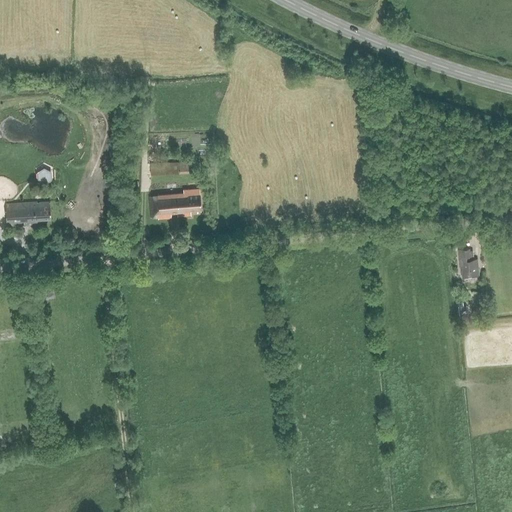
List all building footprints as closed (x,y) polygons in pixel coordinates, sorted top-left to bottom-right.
[(188,173),(187,161),(150,163),(150,174),(188,173)] [(51,171),(44,167),(37,172),(38,180),(45,183),(52,179),(51,171)] [(192,216),(191,211),(202,210),(200,188),(183,190),(184,194),(150,197),(152,218),(159,217),(159,220),(172,219),(172,213),(178,212),(178,217),(192,216)] [(38,220),(51,219),(50,202),(37,203),(37,202),(6,204),(7,227),(21,226),(21,222),(27,221),(27,226),(38,225),(38,220)] [(461,279),(465,278),(479,277),(477,260),(473,260),(472,250),(469,250),(469,249),(458,250),(461,279)] [(457,306),(458,314),(466,313),(466,305),(463,306),(462,302),(458,303),(458,306),(457,306)]
